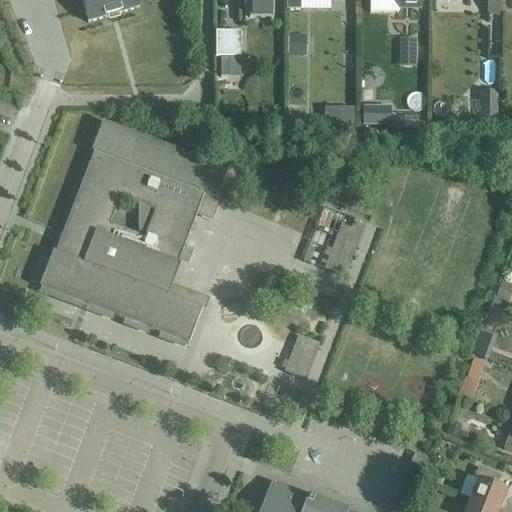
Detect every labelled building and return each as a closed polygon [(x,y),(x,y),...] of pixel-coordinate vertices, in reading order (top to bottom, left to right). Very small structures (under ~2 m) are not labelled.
[(80,0),(81,0),(88,25),(118,16),(120,15),(139,10),(135,0),(80,0)] [(250,16),(250,20),(273,20),(273,0),(243,0),(244,16),(250,16)] [(285,0),(285,12),(299,12),(299,0),(330,0),(330,2),(344,2),(344,0),(285,0)] [(441,0),(441,2),(443,2),(442,0),(486,0),(487,15),(501,15),(501,0),(441,0)] [(240,34),(215,34),(215,59),(221,59),(221,78),(229,78),(228,59),(240,59),(240,34)] [(287,37),(287,58),(305,59),(306,38),(287,37)] [(400,43),(400,57),(416,57),(416,43),(400,43)] [(501,79),(503,57),(492,56),(490,78),(501,79)] [(497,104),(497,94),(486,94),(481,94),(481,104),(481,124),(497,124),(497,104)] [(390,109),(363,108),(363,128),(390,128),(390,109)] [(354,111),(327,111),(327,128),(354,129),(354,111)] [(216,201),(228,172),(102,124),(91,153),(93,154),(55,254),(53,253),(39,289),(188,346),(202,310),(190,306),(193,297),(171,289),(180,266),(177,265),(204,197),(216,201)] [(358,279),(375,224),(326,209),(309,264),(358,279)] [(495,299),(507,303),(511,291),(511,288),(501,284),(495,299)] [(303,336),(286,370),(307,380),(323,346),(303,336)] [(475,347),(471,357),(486,362),(490,353),(475,347)] [(473,361),(466,381),(477,385),(484,365),(473,361)] [(449,434),(457,437),(460,428),(452,425),(449,434)] [(511,429),(503,451),(511,454),(511,429)] [(413,454),(390,511),(405,511),(426,459),(413,454)] [(424,467),(419,480),(432,485),(437,472),(424,467)] [(470,501),(498,511),(506,492),(496,488),(500,478),(478,469),(474,480),(478,482),(470,501)] [(338,511),(313,502),(314,502),(309,500),(275,488),(264,511),(338,511)] [(498,511),(470,501),(466,511),(498,511)]
